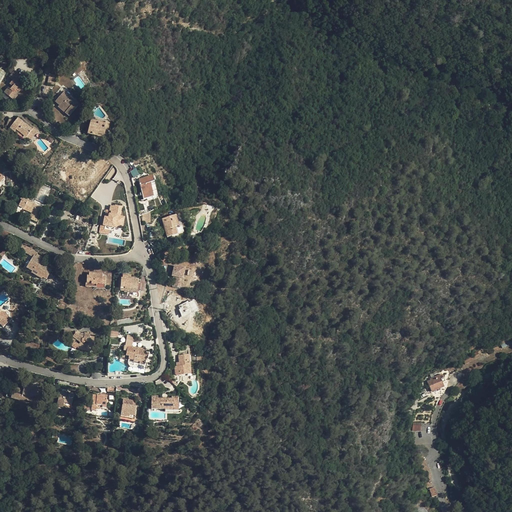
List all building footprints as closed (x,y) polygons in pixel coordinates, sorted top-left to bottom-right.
[(17,95),(16,95),(13,92),(15,89),(18,92),(22,87),(19,85),(20,84),(17,81),(21,76),(14,71),(9,77),(12,80),(9,84),(10,85),(12,86),(10,89),(8,87),(4,92),(4,93),(9,97),(13,100),(17,95)] [(55,78),(48,77),(47,84),(54,85),(55,78)] [(78,105),(77,104),(74,102),(71,100),(72,99),(63,92),(55,101),(59,105),(63,108),(64,106),(68,109),(65,112),(69,116),(78,105)] [(16,130),(26,138),(30,141),(37,131),(33,128),(32,129),(18,118),(14,123),(9,119),(7,126),(10,128),(15,132),(16,130)] [(105,125),(104,125),(98,124),(98,122),(91,120),(87,134),(103,138),(105,130),(104,130),(105,125)] [(25,140),(26,138),(16,130),(15,132),(25,140)] [(150,183),(154,182),(152,177),(138,180),(143,199),(147,199),(153,197),(150,183)] [(158,199),(154,182),(150,183),(153,197),(147,199),(147,201),(158,199)] [(39,215),(41,212),(42,208),(22,199),(16,212),(21,214),(24,208),(33,212),(30,218),(36,221),(39,215)] [(123,226),(125,216),(121,215),(122,206),(110,204),(108,216),(104,215),(102,225),(118,228),(118,225),(123,226)] [(150,212),(142,215),(142,222),(150,222),(150,212)] [(175,215),(162,219),(164,226),(165,229),(167,237),(177,234),(174,226),(178,226),(175,215)] [(110,234),(110,227),(100,225),(99,233),(110,234)] [(28,254),(33,257),(34,255),(35,256),(37,254),(37,253),(33,250),(30,249),(28,247),(25,246),(24,249),(23,251),(28,254)] [(44,259),(37,254),(35,256),(34,255),(33,257),(26,268),(32,271),(36,273),(35,275),(42,279),(43,277),(46,279),(52,270),(41,264),(44,259)] [(177,273),(177,276),(176,281),(177,281),(176,287),(183,288),(184,282),(183,282),(184,277),(188,278),(189,278),(191,268),(177,265),(175,272),(177,273)] [(89,276),(87,276),(87,281),(86,281),(86,286),(96,287),(96,284),(105,284),(106,277),(102,277),(103,274),(89,273),(89,276)] [(138,280),(131,279),(128,279),(128,275),(123,275),(122,279),(121,279),(120,292),(137,293),(138,280)] [(181,316),(198,310),(194,299),(178,305),(181,316)] [(0,321),(2,320),(7,324),(11,320),(4,312),(2,312),(0,310),(0,321)] [(74,331),(64,330),(63,337),(69,337),(71,339),(74,342),(76,339),(80,343),(78,345),(77,347),(81,350),(86,350),(86,349),(91,350),(91,347),(93,347),(95,334),(93,334),(93,333),(87,332),(87,333),(84,333),(84,334),(84,336),(80,335),(80,334),(77,331),(76,332),(74,331)] [(127,336),(125,346),(131,347),(133,336),(127,336)] [(500,341),(503,348),(511,343),(511,339),(510,336),(500,341)] [(71,339),(68,343),(72,346),(75,349),(77,347),(78,345),(74,342),(71,339)] [(131,347),(125,346),(124,351),(127,351),(126,356),(129,356),(128,360),(128,364),(131,367),(146,370),(147,364),(146,364),(147,353),(145,353),(146,349),(131,347)] [(478,351),(463,359),(466,364),(480,357),(478,351)] [(175,376),(183,375),(185,373),(190,372),(188,355),(178,356),(179,365),(180,365),(180,366),(179,366),(174,367),(175,376)] [(445,390),(439,378),(430,383),(431,385),(428,386),(433,397),(445,390)] [(32,385),(25,384),(23,390),(20,389),(13,387),(13,389),(8,388),(8,391),(12,392),(11,396),(25,399),(31,401),(37,400),(36,398),(40,398),(39,391),(38,392),(36,385),(32,385)] [(8,391),(6,397),(24,402),(25,399),(11,396),(12,392),(8,391)] [(65,395),(65,392),(60,392),(58,406),(63,407),(63,406),(71,407),(72,398),(73,397),(73,396),(73,395),(72,393),(71,393),(70,393),(69,394),(68,395),(65,395)] [(102,405),(106,405),(107,396),(101,396),(98,395),(98,396),(92,395),(91,407),(102,408),(102,407),(102,405)] [(134,407),(133,407),(128,406),(129,405),(122,404),(120,417),(135,419),(136,410),(135,410),(135,408),(134,407)] [(412,422),(412,431),(421,431),(421,422),(412,422)]
